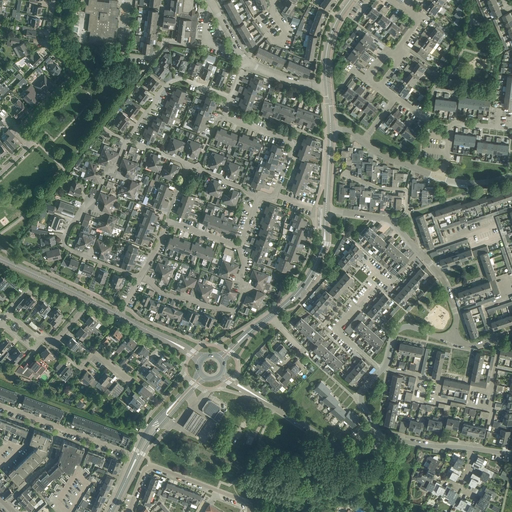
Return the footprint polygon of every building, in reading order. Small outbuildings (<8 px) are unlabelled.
[(87,31),(90,31),(89,41),(97,42),(97,40),(113,41),(114,41),(114,31),(115,31),(115,29),(117,29),(116,29),(118,19),(118,18),(115,18),(115,16),(118,16),(119,9),(119,8),(116,8),(117,1),(118,0),(114,0),(109,0),(109,2),(97,1),(96,0),(88,0),(88,4),(85,4),(85,5),(86,5),(85,12),(84,12),(90,13),(88,30),(87,30),(87,31)] [(164,14),(162,27),(174,29),(178,29),(177,37),(176,37),(175,37),(174,37),(174,38),(174,39),(175,39),(175,40),(188,41),(188,40),(190,41),(194,42),(197,16),(198,17),(199,12),(197,12),(199,0),(196,0),(170,0),(171,3),(170,9),(164,9),(164,14)] [(224,3),(226,9),(234,4),(231,0),(229,0),(228,1),(224,3)] [(285,0),(283,2),(292,8),(297,1),(296,1),(297,0),(286,0),(286,1),(285,0)] [(330,5),(324,0),(320,5),(327,10),(330,5)] [(375,0),(366,14),(371,17),(377,10),(374,8),(379,2),(376,0),(375,0)] [(428,0),(432,3),(430,5),(438,11),(442,6),(438,3),(439,2),(437,0),(435,3),(433,1),(434,0),(433,0),(428,0)] [(37,2),(30,1),(29,7),(33,8),(32,12),(41,14),(42,6),(36,5),(37,2)] [(265,1),(257,4),(259,10),(267,7),(265,1)] [(283,10),(281,13),(285,18),(287,15),(291,17),(296,11),(292,8),(283,2),(282,4),(283,5),(281,8),(283,10)] [(489,5),(492,11),(499,8),(497,2),(489,5)] [(438,11),(430,5),(428,7),(422,3),(420,6),(434,16),(438,11)] [(226,9),(229,14),(237,10),(234,4),(226,9)] [(371,17),(376,21),(379,17),(380,18),(382,16),(379,14),(380,12),(382,13),(386,7),(384,5),(379,11),(377,10),(371,17)] [(376,21),(381,25),(387,17),(384,15),(389,9),(386,7),(382,13),(380,12),(379,14),(382,16),(380,18),(379,17),(376,21)] [(499,8),(492,11),(495,17),(502,14),(499,8)] [(229,14),(232,19),(240,15),(237,10),(229,14)] [(318,10),(316,15),(323,18),(325,13),(318,10)] [(381,25),(386,29),(389,25),(390,26),(392,24),(389,22),(390,20),(392,21),(396,15),(394,13),(389,19),(387,17),(381,25)] [(502,16),(505,22),(511,18),(511,17),(510,13),(502,16)] [(30,24),(34,25),(39,26),(40,19),(34,18),(35,15),(27,14),(27,19),(31,20),(30,24)] [(240,15),(232,19),(235,24),(239,21),(242,20),(240,15)] [(316,15),(314,21),(321,23),(323,18),(316,15)] [(386,29),(391,33),(397,25),(394,23),(399,17),(396,15),(392,21),(390,20),(389,22),(392,24),(390,26),(389,25),(386,29)] [(314,21),(312,26),(319,29),(321,23),(314,21)] [(435,29),(433,31),(441,37),(445,32),(438,27),(440,25),(436,21),(434,24),(431,22),(429,24),(435,29)] [(237,27),(240,32),(247,28),(244,23),(237,27)] [(397,25),(391,33),(397,37),(401,32),(404,34),(409,27),(403,25),(401,24),(399,26),(397,25)] [(29,30),(30,27),(23,26),(23,30),(27,31),(26,36),(35,38),(36,31),(29,30)] [(319,29),(312,26),(310,32),(317,34),(319,29)] [(240,32),(242,37),(250,33),(247,28),(240,32)] [(425,29),(423,32),(429,36),(428,38),(430,39),(432,36),(434,38),(433,39),(437,42),(441,37),(433,31),(431,34),(425,29)] [(427,39),(425,41),(433,47),(437,42),(433,39),(434,38),(432,36),(430,39),(428,38),(429,36),(423,32),(421,34),(427,39)] [(72,37),(74,38),(74,42),(79,42),(80,36),(77,36),(77,34),(72,33),(72,37)] [(242,37),(245,42),(253,38),(250,33),(242,37)] [(366,33),(362,38),(366,41),(367,40),(369,41),(367,44),(369,46),(370,44),(376,49),(378,46),(372,42),(374,39),(366,33)] [(253,38),(245,42),(248,47),(256,43),(253,38)] [(362,38),(358,43),(366,49),(368,47),(374,51),(376,49),(370,44),(369,46),(367,44),(369,41),(367,40),(366,41),(362,38)] [(417,39),(415,42),(421,46),(423,45),(425,47),(422,49),(424,51),(425,49),(429,52),(433,47),(425,41),(423,44),(417,39)] [(16,46),(14,48),(19,57),(22,56),(25,54),(30,51),(29,51),(29,52),(26,46),(26,45),(25,42),(20,44),(16,46)] [(421,46),(415,42),(413,44),(420,49),(418,51),(425,57),(429,52),(425,49),(424,51),(422,49),(425,47),(423,45),(421,46)] [(358,43),(354,48),(358,51),(357,53),(359,54),(361,51),(363,53),(362,54),(368,59),(370,56),(364,52),(366,49),(358,43)] [(255,54),(260,57),(264,49),(259,47),(255,54)] [(354,48),(351,53),(358,59),(360,57),(366,61),(368,59),(362,54),(363,53),(361,51),(359,54),(357,53),(358,51),(354,48)] [(260,57),(266,59),(269,52),(264,49),(260,57)] [(266,59),(271,62),(274,54),(269,52),(266,59)] [(28,55),(25,56),(30,61),(28,63),(33,68),(35,66),(40,62),(43,58),(39,54),(38,56),(36,55),(35,56),(34,55),(32,53),(28,55)] [(155,71),(153,74),(159,78),(160,79),(161,77),(163,78),(169,70),(168,69),(168,68),(168,65),(167,65),(168,64),(167,63),(171,63),(170,54),(167,54),(166,53),(157,65),(160,67),(156,72),(155,71)] [(174,60),(173,62),(174,64),(175,64),(174,67),(182,70),(183,66),(186,67),(185,70),(188,61),(183,59),(184,56),(176,53),(178,54),(176,57),(175,57),(174,60)] [(351,53),(347,59),(349,60),(350,61),(361,69),(363,66),(357,62),(358,59),(351,53)] [(271,62),(276,64),(279,57),(274,54),(271,62)] [(417,64),(416,66),(423,72),(427,67),(413,56),(411,59),(417,64)] [(279,57),(276,64),(281,67),(285,59),(279,57)] [(286,68),(291,70),(294,62),(289,60),(286,68)] [(47,67),(50,67),(50,70),(54,75),(57,75),(58,72),(61,72),(61,69),(56,64),(54,66),(53,64),(53,61),(50,61),(47,64),(47,67)] [(188,72),(195,75),(197,69),(200,70),(203,63),(197,61),(196,64),(191,62),(188,72)] [(291,70),(296,72),(300,65),(294,62),(291,70)] [(15,63),(12,65),(18,71),(21,68),(15,63)] [(408,64),(406,67),(412,71),(411,73),(413,74),(415,71),(417,73),(416,74),(420,77),(423,72),(416,66),(414,69),(408,64)] [(201,77),(208,79),(210,73),(213,75),(216,66),(213,65),(211,70),(204,67),(201,77)] [(296,72),(302,75),(305,67),(300,65),(296,72)] [(305,67),(302,75),(307,77),(310,69),(305,67)] [(410,74),(408,76),(416,82),(420,77),(416,74),(417,73),(415,71),(413,74),(411,73),(412,71),(406,67),(404,69),(410,74)] [(218,74),(215,82),(221,85),(224,78),(226,80),(229,73),(226,71),(223,70),(221,75),(218,74)] [(159,78),(153,74),(152,73),(150,75),(153,78),(147,86),(153,91),(159,82),(157,81),(159,78)] [(400,74),(398,77),(404,81),(403,83),(405,84),(407,81),(409,83),(408,84),(412,87),(416,82),(408,76),(406,79),(400,74)] [(244,75),(243,78),(261,85),(261,86),(264,87),(265,84),(262,83),(264,79),(254,76),(253,79),(251,78),(252,77),(244,75)] [(34,85),(36,87),(41,92),(46,87),(47,89),(51,84),(44,76),(34,85)] [(402,84),(401,86),(408,92),(412,87),(408,84),(409,83),(407,81),(405,84),(403,83),(404,81),(398,77),(396,79),(402,84)] [(23,78),(17,84),(20,86),(24,82),(25,84),(27,82),(23,78)] [(243,78),(241,81),(249,84),(249,83),(251,83),(251,84),(250,86),(250,87),(257,89),(259,90),(261,86),(261,85),(243,78)] [(345,90),(342,94),(343,95),(347,97),(353,89),(350,88),(355,82),(352,80),(345,90)] [(1,84),(0,85),(0,93),(2,92),(4,94),(9,89),(5,85),(4,87),(1,84)] [(408,92),(401,86),(399,89),(393,84),(391,87),(405,97),(408,92)] [(29,101),(32,104),(37,98),(33,93),(36,90),(30,85),(25,91),(27,93),(23,97),(28,102),(29,101)] [(240,85),(239,88),(255,95),(255,96),(258,97),(259,94),(256,93),(257,89),(250,87),(250,86),(248,86),(247,89),(245,88),(245,87),(240,85)] [(347,97),(352,101),(355,97),(356,98),(358,96),(355,94),(356,92),(358,93),(362,87),(360,85),(355,91),(353,89),(347,97)] [(146,93),(148,91),(143,87),(141,90),(142,91),(136,99),(142,104),(146,99),(147,99),(149,96),(146,93)] [(352,101),(357,105),(363,97),(360,95),(365,89),(362,87),(358,93),(356,92),(355,94),(358,96),(356,98),(355,97),(352,101)] [(173,91),(172,93),(184,97),(183,99),(186,100),(187,97),(184,96),(186,92),(177,88),(175,92),(173,91)] [(245,93),(244,96),(253,100),(255,96),(255,95),(239,88),(238,92),(243,93),(243,94),(243,93),(245,93)] [(184,97),(172,93),(172,95),(174,96),(173,99),(180,102),(179,102),(182,103),(183,99),(184,97)] [(357,105),(362,109),(365,105),(366,106),(368,104),(365,102),(367,100),(368,101),(372,95),(370,93),(365,99),(363,97),(357,105)] [(362,109),(367,112),(373,104),(371,103),(375,97),(372,95),(368,101),(367,100),(365,102),(368,104),(366,106),(365,105),(362,109)] [(235,99),(240,101),(251,105),(251,107),(254,108),(255,105),(252,104),(253,100),(244,96),(243,99),(236,96),(235,99)] [(216,100),(206,97),(205,101),(204,102),(216,107),(217,104),(214,103),(216,100)] [(167,101),(166,103),(178,107),(177,108),(180,110),(181,107),(178,106),(179,102),(180,102),(170,98),(169,101),(167,101)] [(13,114),(17,118),(24,111),(23,110),(26,107),(22,102),(22,103),(18,99),(14,104),(17,107),(14,110),(16,112),(13,114)] [(127,113),(133,117),(139,109),(135,106),(137,104),(132,99),(128,104),(132,106),(127,113)] [(205,101),(202,100),(201,102),(204,104),(202,107),(209,110),(211,111),(213,108),(215,109),(216,107),(204,102),(205,101)] [(261,115),(264,116),(270,102),(264,100),(261,110),(264,111),(263,113),(262,112),(261,115)] [(251,105),(240,101),(239,103),(241,104),(240,108),(249,111),(251,105)] [(272,114),(273,111),(272,111),(275,104),(270,102),(264,116),(268,118),(269,115),(268,114),(268,112),(272,114)] [(273,117),(276,118),(281,104),(276,102),(275,104),(272,111),(273,111),(276,112),(275,114),(274,114),(273,117)] [(168,106),(166,109),(175,112),(177,108),(178,107),(166,103),(165,105),(168,106)] [(280,114),(283,115),(286,106),(281,104),(276,118),(279,119),(280,116),(279,116),(280,114)] [(373,104),(367,112),(374,117),(382,107),(378,104),(375,106),(373,104)] [(202,107),(200,106),(198,112),(210,116),(210,114),(208,113),(209,110),(202,107)] [(284,121),(287,122),(292,108),(286,106),(283,115),(286,116),(286,118),(285,118),(284,121)] [(295,122),(298,124),(303,109),(298,107),(297,110),(295,117),(298,118),(297,120),(296,119),(295,122)] [(294,119),(295,117),(297,110),(292,108),(287,122),(290,123),(291,120),(290,120),(291,118),(294,119)] [(163,111),(162,113),(173,118),(173,119),(176,120),(177,117),(174,116),(175,112),(166,109),(165,112),(163,111)] [(197,113),(196,117),(205,121),(207,118),(209,118),(210,116),(198,112),(198,111),(196,109),(194,112),(197,113)] [(302,119),(305,120),(309,111),(303,109),(298,124),(301,125),(302,122),(301,121),(302,119)] [(391,113),(385,121),(383,124),(388,127),(390,125),(393,121),(392,120),(393,118),(396,120),(398,118),(396,117),(401,111),(398,109),(393,115),(391,113)] [(306,126),(309,127),(314,113),(309,111),(305,120),(309,122),(308,124),(307,123),(306,126)] [(390,125),(395,129),(401,121),(399,119),(403,113),(401,111),(396,117),(398,118),(396,120),(393,118),(392,120),(393,121),(390,125)] [(116,125),(120,128),(123,130),(129,122),(127,121),(129,118),(123,113),(119,118),(121,119),(116,125)] [(173,118),(162,113),(161,116),(164,116),(162,119),(162,120),(166,121),(171,123),(173,118)] [(314,113),(309,127),(312,129),(313,126),(312,125),(313,123),(316,124),(320,115),(314,113)] [(153,120),(152,122),(164,126),(163,128),(166,129),(167,126),(164,125),(166,121),(162,120),(162,119),(157,117),(156,121),(153,120)] [(205,121),(196,117),(194,121),(194,123),(206,127),(206,125),(204,124),(205,121)] [(395,129),(400,133),(403,129),(404,130),(406,128),(403,126),(405,124),(406,125),(411,119),(408,117),(404,123),(401,121),(395,129)] [(400,133),(405,136),(411,128),(409,127),(413,121),(411,119),(406,125),(405,124),(403,126),(406,128),(404,130),(403,129),(400,133)] [(194,123),(194,121),(191,120),(190,123),(193,124),(192,128),(201,132),(203,128),(205,129),(206,127),(194,123)] [(154,125),(153,128),(157,130),(162,132),(163,128),(164,126),(152,122),(152,124),(154,125)] [(411,128),(405,136),(412,141),(422,127),(418,124),(414,130),(411,128)] [(145,129),(144,131),(156,135),(155,137),(158,138),(159,135),(156,134),(157,130),(153,128),(148,126),(147,130),(145,129)] [(217,129),(214,139),(218,140),(219,141),(224,129),(222,128),(221,131),(217,129)] [(4,140),(12,148),(17,143),(12,138),(15,136),(9,129),(4,133),(8,137),(4,140)] [(226,130),(224,129),(219,141),(218,140),(216,145),(219,146),(221,141),(224,142),(228,133),(225,132),(226,130)] [(153,141),(156,135),(144,131),(143,133),(146,134),(144,137),(148,139),(149,139),(151,140),(153,141)] [(228,133),(224,142),(229,144),(230,145),(234,133),(232,132),(231,134),(228,133)] [(230,145),(229,144),(227,149),(229,150),(231,145),(236,147),(237,144),(236,144),(239,137),(236,136),(236,134),(234,133),(230,145)] [(241,146),(246,135),(244,134),(243,136),(239,135),(239,137),(236,144),(237,144),(240,146),(241,146)] [(241,146),(240,146),(239,148),(242,149),(243,147),(247,148),(250,139),(247,138),(248,135),(246,135),(241,146)] [(304,138),(302,141),(319,147),(320,146),(314,144),(316,140),(307,136),(306,140),(303,139),(304,138)] [(172,155),(175,156),(176,153),(178,148),(182,149),(185,142),(171,137),(167,146),(165,151),(173,154),(172,155)] [(254,140),(250,139),(247,148),(251,150),(252,150),(256,139),(254,138),(254,140)] [(188,153),(187,156),(189,157),(190,156),(197,158),(202,144),(188,139),(185,146),(190,148),(188,153)] [(259,139),(256,139),(252,150),(251,150),(250,152),(253,153),(254,151),(258,152),(261,143),(258,142),(259,139)] [(304,144),(303,147),(312,150),(313,146),(319,148),(319,147),(302,141),(302,143),(304,144)] [(101,154),(100,155),(107,158),(108,159),(108,158),(109,158),(109,157),(111,150),(110,150),(111,147),(105,144),(103,147),(101,154)] [(281,147),(272,144),(271,148),(270,150),(282,154),(282,152),(280,151),(281,147)] [(269,151),(268,155),(277,158),(279,155),(281,156),(282,154),(270,150),(271,148),(267,147),(266,150),(269,151)] [(299,149),(298,152),(315,158),(316,156),(311,154),(312,150),(303,147),(302,150),(299,149)] [(352,165),(352,162),(353,153),(353,147),(349,147),(348,151),(342,150),(342,157),(347,157),(346,165),(352,165)] [(119,153),(111,150),(109,157),(109,158),(116,161),(119,153)] [(356,167),(362,168),(362,161),(363,150),(359,150),(359,153),(353,153),(352,162),(357,163),(356,167)] [(213,172),(215,173),(217,168),(219,163),(224,164),(226,157),(212,151),(207,166),(214,168),(213,172)] [(145,167),(160,172),(162,165),(156,163),(158,157),(160,158),(161,155),(158,154),(158,155),(151,152),(149,157),(145,167)] [(300,154),(299,158),(304,160),(308,161),(310,157),(315,159),(315,158),(298,152),(298,154),(300,154)] [(98,156),(100,156),(98,163),(106,166),(108,159),(107,158),(100,155),(101,154),(99,153),(98,156)] [(277,158),(268,155),(266,159),(266,160),(278,165),(279,162),(276,161),(277,158)] [(120,166),(127,168),(128,168),(130,161),(123,158),(120,166)] [(265,162),(264,165),(268,167),(273,169),(275,166),(277,167),(278,165),(266,160),(266,159),(263,158),(262,160),(265,162)] [(366,175),(372,176),(373,162),(373,158),(369,158),(369,161),(362,161),(362,168),(367,168),(366,175)] [(226,174),(226,175),(225,178),(229,179),(229,177),(236,180),(237,175),(241,165),(227,160),(224,167),(228,169),(226,174)] [(301,162),(300,165),(317,171),(317,169),(312,167),(314,163),(308,161),(304,160),(303,163),(301,162)] [(127,169),(128,169),(135,172),(136,171),(138,171),(140,167),(137,166),(138,164),(130,161),(128,168),(127,168),(127,169)] [(172,164),(173,162),(170,161),(169,164),(167,170),(163,168),(160,175),(174,181),(180,166),(172,164)] [(83,165),(82,168),(94,172),(95,171),(97,164),(90,162),(88,166),(83,165)] [(372,179),(371,182),(376,184),(376,182),(373,179),(377,180),(378,175),(382,175),(383,166),(377,165),(377,162),(373,162),(372,176),(372,179)] [(259,163),(257,167),(256,169),(268,173),(274,175),(275,172),(269,170),(269,171),(267,170),(268,167),(264,165),(259,163)] [(302,167),(300,171),(310,174),(311,170),(317,172),(317,171),(300,165),(299,166),(302,167)] [(388,175),(393,175),(393,169),(387,169),(387,165),(383,165),(383,166),(382,175),(382,182),(388,183),(388,175)] [(79,166),(78,169),(86,172),(84,177),(82,176),(81,179),(88,181),(89,179),(92,180),(94,173),(95,172),(95,171),(94,172),(82,168),(79,166)] [(254,166),(253,169),(256,170),(254,174),(264,178),(265,175),(265,174),(267,175),(267,176),(273,178),(274,175),(268,173),(256,169),(257,167),(254,166)] [(127,169),(125,176),(129,178),(132,179),(134,174),(137,175),(137,173),(138,171),(136,171),(135,172),(128,169),(127,169)] [(393,169),(393,175),(392,186),(398,187),(398,179),(403,180),(403,181),(406,181),(408,173),(397,173),(398,169),(393,169)] [(297,173),(296,175),(313,181),(314,180),(308,178),(310,174),(300,171),(299,174),(297,173)] [(94,173),(92,180),(99,183),(102,175),(95,172),(94,173)] [(264,178),(254,174),(253,180),(264,184),(265,182),(263,181),(264,178)] [(298,178),(296,181),(306,185),(307,181),(313,182),(313,181),(296,175),(295,177),(298,178)] [(249,180),(252,181),(251,185),(260,188),(261,185),(263,186),(263,187),(269,189),(270,186),(264,184),(253,180),(253,178),(250,177),(249,180)] [(219,189),(221,183),(220,183),(221,180),(219,179),(218,181),(211,178),(206,192),(220,198),(223,190),(219,189)] [(417,192),(422,192),(423,183),(417,183),(417,179),(413,179),(412,182),(412,185),(411,196),(417,197),(417,192)] [(68,192),(79,196),(81,189),(78,188),(80,182),(74,180),(72,185),(71,185),(68,192)] [(132,180),(129,187),(130,189),(137,191),(136,192),(138,193),(140,191),(137,190),(140,183),(136,182),(132,180)] [(292,186),(309,192),(310,191),(304,189),(306,185),(296,181),(295,184),(293,184),(292,186)] [(356,192),(360,192),(361,186),(355,186),(355,182),(350,182),(350,188),(350,194),(349,199),(351,199),(350,203),(354,204),(354,200),(355,200),(356,192)] [(159,183),(157,188),(171,193),(173,190),(170,189),(169,190),(167,189),(169,186),(159,183)] [(423,183),(422,192),(422,201),(427,201),(428,193),(433,194),(433,187),(427,187),(427,183),(423,183)] [(126,199),(127,196),(126,196),(129,189),(128,188),(118,184),(117,187),(120,189),(118,193),(125,195),(124,198),(126,199)] [(345,194),(350,194),(350,188),(344,187),(344,184),(340,184),(339,201),(344,202),(345,194)] [(309,193),(309,192),(292,186),(292,188),(294,189),(293,192),(302,196),(303,191),(309,193)] [(366,201),(370,202),(371,190),(365,190),(365,186),(361,186),(360,192),(359,208),(361,208),(361,204),(365,204),(366,201)] [(126,196),(127,196),(131,198),(131,199),(133,200),(133,199),(134,199),(136,192),(137,191),(130,189),(129,187),(129,188),(128,188),(129,189),(126,196)] [(230,205),(235,206),(240,192),(233,189),(234,188),(231,187),(230,190),(228,195),(223,194),(221,198),(220,201),(230,205)] [(157,188),(155,194),(165,197),(166,194),(168,194),(168,195),(170,197),(171,193),(157,188)] [(376,202),(381,202),(381,199),(381,193),(375,192),(375,189),(371,189),(371,190),(370,202),(370,206),(376,207),(376,202)] [(387,201),(391,201),(392,195),(386,194),(386,191),(381,191),(381,193),(381,199),(381,202),(381,208),(386,208),(387,201)] [(97,200),(104,203),(105,202),(108,195),(100,192),(97,200)] [(392,195),(391,201),(396,202),(396,209),(402,209),(402,198),(405,199),(406,193),(403,192),(398,192),(398,195),(392,195)] [(505,192),(499,194),(502,202),(508,200),(505,192)] [(183,196),(182,198),(199,204),(199,203),(194,201),(195,197),(186,193),(185,197),(183,196)] [(155,194),(153,199),(168,204),(169,201),(166,200),(165,201),(163,200),(165,197),(155,194)] [(499,194),(493,196),(495,204),(502,202),(499,194)] [(105,203),(105,204),(106,203),(113,206),(113,204),(115,205),(118,199),(115,198),(115,196),(111,195),(111,196),(108,195),(105,202),(104,203),(105,203)] [(486,196),(480,198),(482,205),(488,204),(488,203),(487,198),(486,196)] [(493,196),(487,198),(488,203),(488,204),(489,206),(495,204),(493,196)] [(183,201),(182,204),(191,208),(193,204),(198,205),(199,204),(182,198),(181,200),(183,201)] [(480,198),(474,200),(476,208),(482,205),(480,198)] [(168,204),(153,199),(151,204),(161,208),(162,204),(164,205),(164,206),(166,207),(168,204)] [(474,200),(467,202),(470,210),(476,208),(474,200)] [(76,206),(60,201),(58,207),(54,206),(53,211),(54,211),(60,213),(61,211),(73,215),(76,206)] [(461,202),(454,204),(457,212),(463,210),(461,204),(461,202)] [(467,202),(461,204),(463,210),(464,212),(470,210),(467,202)] [(106,203),(105,204),(102,211),(110,213),(112,207),(115,208),(115,205),(113,204),(113,206),(106,203)] [(189,213),(189,214),(192,215),(193,213),(190,212),(191,208),(182,204),(181,207),(179,207),(178,209),(189,213)] [(266,207),(265,209),(277,213),(276,215),(279,216),(280,213),(277,212),(279,208),(269,204),(268,208),(266,207)] [(454,204),(448,206),(451,214),(457,212),(454,204)] [(145,208),(143,213),(157,218),(159,215),(156,214),(155,215),(153,214),(154,214),(155,211),(154,211),(154,209),(150,208),(150,207),(149,209),(148,209),(149,207),(146,206),(145,208)] [(448,206),(442,208),(444,216),(451,214),(448,206)] [(444,216),(442,208),(436,210),(438,218),(444,216)] [(189,213),(178,209),(177,211),(179,212),(178,215),(187,219),(189,214),(189,213)] [(277,213),(265,209),(264,211),(267,212),(265,215),(275,218),(276,215),(277,213)] [(205,226),(207,226),(211,215),(212,215),(213,213),(211,212),(210,214),(206,213),(202,222),(206,223),(205,226)] [(143,213),(141,219),(151,222),(152,219),(154,220),(153,221),(156,222),(157,218),(143,213)] [(294,213),(292,219),(306,224),(307,221),(304,220),(304,221),(302,220),(303,217),(294,213)] [(416,217),(419,223),(426,221),(424,214),(416,217)] [(52,222),(50,226),(60,230),(62,225),(61,225),(63,218),(55,215),(53,222),(52,222)] [(109,215),(107,222),(107,223),(114,225),(114,227),(116,227),(117,225),(114,224),(117,218),(114,216),(109,215)] [(213,226),(216,217),(212,215),(211,215),(207,226),(209,227),(210,225),(213,226)] [(215,229),(218,230),(222,219),(223,219),(224,216),(221,215),(221,218),(216,217),(213,226),(216,227),(215,229)] [(275,218),(265,215),(264,218),(262,217),(261,219),(273,224),(272,225),(275,226),(276,224),(273,222),(275,218)] [(141,219),(139,224),(154,229),(155,226),(152,225),(151,226),(149,225),(151,222),(141,219)] [(224,230),(227,220),(223,219),(222,219),(218,230),(220,231),(221,229),(224,230)] [(225,233),(228,234),(233,222),(234,223),(235,220),(232,219),(231,222),(227,220),(224,230),(227,231),(226,233),(225,233)] [(273,224),(261,219),(260,222),(263,222),(261,226),(264,227),(271,229),(272,225),(273,224)] [(290,224),(294,226),(299,228),(299,227),(300,224),(302,225),(302,226),(305,227),(306,224),(292,219),(290,224)] [(101,232),(104,233),(105,231),(104,230),(106,223),(106,222),(99,220),(96,228),(102,230),(101,232)] [(421,229),(428,227),(426,221),(419,223),(421,229)] [(105,231),(104,233),(110,235),(114,227),(114,225),(107,223),(107,222),(106,222),(106,223),(104,230),(105,231)] [(233,222),(228,234),(231,235),(232,235),(231,235),(231,233),(232,233),(235,234),(238,225),(234,223),(233,222)] [(139,224),(137,229),(147,233),(148,229),(150,230),(150,231),(152,232),(154,229),(139,224)] [(78,238),(78,239),(85,241),(85,242),(86,242),(86,241),(88,234),(87,233),(89,228),(84,226),(82,231),(81,231),(78,238)] [(294,226),(293,231),(307,236),(308,233),(305,232),(305,233),(303,232),(304,229),(299,227),(299,228),(294,226)] [(365,228),(358,236),(361,239),(364,236),(366,238),(376,227),(374,226),(371,228),(369,227),(367,229),(365,228)] [(264,227),(263,230),(260,229),(260,231),(271,235),(270,237),(274,238),(275,235),(272,234),(273,230),(271,229),(264,227)] [(366,238),(370,241),(377,234),(375,232),(378,229),(376,227),(366,238)] [(421,229),(423,236),(430,233),(428,227),(421,229)] [(31,228),(29,231),(43,233),(44,241),(41,241),(41,242),(41,245),(42,245),(45,245),(56,243),(54,235),(46,237),(46,234),(47,234),(47,231),(44,230),(34,229),(31,228)] [(89,228),(87,233),(88,234),(86,241),(86,242),(93,245),(96,237),(90,234),(92,229),(89,228)] [(137,229),(135,235),(150,240),(151,237),(148,236),(148,237),(146,236),(147,233),(137,229)] [(271,235),(260,231),(259,233),(261,234),(260,237),(269,240),(270,237),(271,235)] [(293,231),(290,236),(300,240),(301,237),(303,237),(303,238),(305,239),(307,236),(293,231)] [(370,241),(374,245),(383,234),(382,232),(378,235),(377,234),(370,241)] [(423,236),(425,242),(432,239),(430,233),(423,236)] [(507,234),(502,235),(504,242),(508,240),(510,239),(508,233),(507,234)] [(374,245),(378,248),(384,240),(383,239),(385,235),(383,234),(374,245)] [(150,240),(135,235),(133,240),(134,240),(133,242),(142,245),(144,240),(146,241),(146,242),(148,243),(150,240)] [(170,237),(167,246),(171,248),(172,248),(177,237),(174,236),(174,238),(170,237)] [(290,236),(289,242),(303,247),(304,244),(301,243),(301,244),(299,243),(300,240),(290,236)] [(78,239),(78,238),(76,237),(75,239),(77,240),(74,248),(82,251),(85,242),(85,241),(78,239)] [(179,238),(177,237),(172,248),(171,248),(170,251),(172,252),(174,249),(177,250),(181,241),(178,240),(179,238)] [(269,240),(260,237),(259,240),(256,240),(256,242),(267,246),(266,247),(269,249),(271,246),(268,245),(269,240)] [(381,251),(383,249),(393,238),(391,237),(386,242),(384,240),(378,248),(381,251)] [(383,249),(387,253),(394,245),(392,244),(395,240),(393,238),(383,249)] [(94,247),(101,250),(102,249),(105,242),(104,242),(97,239),(94,247)] [(102,250),(101,251),(102,250),(109,253),(112,245),(106,243),(107,240),(104,239),(104,242),(105,242),(102,249),(101,250),(102,250)] [(432,239),(425,242),(427,248),(434,245),(432,239)] [(183,252),(187,241),(185,240),(184,242),(181,241),(177,250),(181,252),(183,252)] [(189,242),(187,241),(183,252),(181,252),(180,255),(183,256),(184,253),(189,254),(189,252),(192,245),(189,244),(189,242)] [(189,252),(193,254),(194,254),(199,242),(197,242),(196,244),(192,243),(191,245),(192,245),(189,252)] [(201,243),(199,242),(194,254),(193,254),(192,257),(195,258),(196,255),(200,256),(203,247),(200,245),(201,243)] [(267,246),(256,242),(255,244),(257,245),(256,248),(265,251),(266,247),(267,246)] [(289,242),(286,247),(296,251),(297,247),(299,248),(299,249),(302,250),(303,247),(289,242)] [(351,247),(362,257),(364,258),(365,257),(364,255),(361,252),(362,250),(355,243),(351,247)] [(387,253),(391,256),(400,245),(399,243),(395,246),(394,245),(387,253)] [(129,244),(127,248),(127,249),(139,254),(139,252),(137,251),(138,247),(129,244)] [(391,256),(394,259),(401,252),(400,250),(402,246),(400,245),(391,256)] [(203,247),(200,256),(204,257),(205,258),(209,246),(207,246),(206,248),(203,247)] [(205,258),(204,257),(202,261),(205,262),(206,259),(211,260),(214,251),(211,249),(212,247),(209,246),(205,258)] [(42,249),(43,252),(46,251),(49,261),(61,258),(59,248),(50,251),(49,247),(42,249)] [(126,251),(125,255),(134,258),(135,255),(138,256),(139,254),(127,249),(127,248),(124,247),(123,250),(126,251)] [(285,252),(284,253),(299,258),(300,255),(297,253),(297,255),(295,254),(296,251),(286,247),(285,251),(283,250),(283,252),(285,252)] [(351,247),(348,251),(356,257),(357,256),(361,259),(362,257),(351,247)] [(223,259),(220,266),(220,267),(227,270),(228,271),(228,270),(229,270),(228,269),(231,262),(230,262),(232,256),(229,255),(231,249),(228,248),(226,254),(227,254),(225,260),(223,259)] [(265,251),(256,248),(255,251),(252,250),(252,252),(263,257),(263,258),(266,259),(267,256),(264,255),(265,251)] [(474,257),(472,251),(471,249),(465,251),(468,259),(474,257)] [(102,250),(101,251),(99,257),(107,260),(108,256),(109,253),(102,250)] [(394,259),(398,262),(408,251),(406,250),(403,253),(401,252),(394,259)] [(348,251),(345,255),(356,264),(357,263),(354,259),(356,257),(348,251)] [(408,251),(398,262),(402,266),(409,258),(407,257),(410,253),(408,251)] [(456,254),(453,255),(455,263),(461,261),(459,253),(458,251),(456,252),(456,254)] [(461,261),(468,259),(465,251),(459,253),(461,261)] [(263,257),(252,252),(251,255),(253,255),(252,259),(261,262),(263,257)] [(480,254),(483,261),(490,258),(488,252),(486,252),(483,253),(480,254)] [(284,253),(283,258),(290,260),(289,261),(292,261),(293,258),(295,259),(295,260),(298,261),(299,258),(284,253)] [(123,259),(123,260),(135,264),(135,262),(133,261),(134,258),(125,255),(123,259)] [(345,255),(341,258),(349,265),(350,264),(354,266),(356,267),(357,266),(356,264),(345,255)] [(449,265),(455,263),(453,255),(447,258),(449,265)] [(155,270),(162,273),(163,272),(165,265),(167,265),(169,258),(164,256),(163,259),(166,260),(164,265),(158,262),(155,270)] [(280,257),(278,263),(293,268),(294,264),(291,263),(290,264),(288,264),(289,261),(290,260),(283,258),(280,257)] [(69,266),(76,268),(78,261),(71,258),(70,261),(64,259),(61,264),(68,267),(69,266)] [(123,262),(121,266),(130,269),(132,266),(134,267),(135,264),(123,260),(123,259),(121,258),(119,260),(123,262)] [(349,265),(341,258),(338,262),(349,272),(350,270),(348,267),(349,265)] [(443,267),(449,265),(447,258),(440,260),(443,267)] [(483,261),(485,267),(492,264),(490,258),(483,261)] [(228,269),(229,270),(236,273),(239,265),(231,262),(228,269)] [(80,266),(77,273),(81,274),(81,273),(90,276),(91,274),(94,267),(85,263),(83,267),(80,266)] [(293,268),(278,263),(276,268),(286,271),(287,268),(289,269),(288,270),(291,271),(293,268)] [(485,267),(487,273),(494,270),(492,264),(485,267)] [(163,273),(162,273),(164,273),(171,276),(170,277),(172,278),(173,275),(171,274),(173,268),(167,265),(165,265),(163,272),(162,273),(163,273)] [(220,267),(220,266),(218,265),(217,267),(220,268),(217,275),(225,278),(228,271),(227,270),(220,267)] [(417,272),(425,278),(428,275),(428,274),(430,276),(432,274),(426,267),(423,270),(417,265),(416,267),(419,270),(417,272)] [(96,278),(93,277),(90,284),(94,285),(96,280),(104,283),(108,272),(100,269),(98,276),(97,275),(96,278)] [(250,277),(257,279),(258,279),(261,272),(253,269),(250,277)] [(487,273),(489,279),(495,277),(496,277),(494,270),(487,273)] [(412,271),(411,272),(421,282),(425,278),(417,272),(416,273),(412,271)] [(174,276),(173,278),(174,278),(179,280),(178,281),(185,284),(186,285),(186,284),(187,284),(186,283),(189,276),(190,277),(191,274),(190,274),(189,274),(188,276),(181,274),(177,272),(175,276),(174,276)] [(258,280),(259,280),(266,283),(265,284),(267,284),(268,282),(269,282),(272,276),(261,272),(258,279),(257,279),(258,280)] [(346,272),(342,276),(353,286),(355,284),(352,280),(353,279),(346,272)] [(412,277),(411,279),(418,286),(421,282),(411,272),(409,274),(412,277)] [(164,273),(162,273),(160,280),(168,283),(170,277),(171,276),(164,273)] [(115,289),(120,291),(124,284),(121,282),(122,277),(114,274),(112,280),(113,280),(112,284),(117,286),(115,289)] [(2,276),(0,278),(0,286),(2,288),(6,283),(8,285),(10,284),(14,287),(17,284),(9,278),(7,276),(4,279),(2,276)] [(186,283),(187,284),(194,287),(196,282),(197,279),(190,277),(189,276),(186,283)] [(342,276),(339,280),(347,286),(348,285),(352,287),(353,286),(342,276)] [(405,278),(404,280),(415,289),(418,286),(411,279),(409,280),(405,278)] [(195,289),(202,292),(203,291),(205,284),(206,285),(207,283),(205,282),(206,279),(204,279),(202,283),(197,282),(195,289)] [(219,287),(221,288),(222,287),(229,289),(230,289),(232,282),(225,279),(222,285),(220,285),(219,287)] [(259,280),(258,280),(255,287),(263,290),(264,288),(268,290),(271,283),(269,282),(268,282),(267,284),(265,284),(266,283),(259,280)] [(339,280),(336,283),(347,293),(348,291),(345,288),(347,286),(339,280)] [(405,285),(404,286),(411,293),(415,289),(404,280),(402,281),(405,285)] [(185,284),(178,281),(177,284),(176,289),(183,292),(186,285),(185,284)] [(490,281),(483,283),(486,291),(492,289),(492,288),(491,285),(490,282),(490,281)] [(336,283),(332,287),(340,294),(341,292),(345,295),(347,293),(336,283)] [(483,283),(477,286),(480,293),(486,291),(483,283)] [(202,292),(202,293),(203,292),(210,295),(211,294),(213,295),(216,296),(217,293),(211,292),(213,287),(206,285),(205,284),(203,291),(202,292)] [(399,285),(397,287),(408,297),(411,293),(404,286),(403,288),(399,285)] [(477,286),(471,288),(474,295),(480,293),(477,286)] [(223,296),(226,297),(227,297),(229,290),(230,290),(230,289),(229,289),(222,287),(221,288),(221,290),(219,294),(223,296)] [(340,294),(332,287),(329,291),(340,301),(342,299),(339,295),(340,294)] [(399,292),(397,294),(405,301),(408,297),(397,287),(396,289),(399,292)] [(471,288),(465,290),(467,297),(471,296),(471,298),(474,297),(473,295),(474,295),(471,288)] [(225,299),(223,304),(227,306),(230,298),(234,300),(237,292),(230,290),(229,290),(227,297),(226,297),(225,299)] [(325,290),(322,294),(333,304),(334,302),(332,299),(333,297),(325,290)] [(382,296),(381,297),(388,304),(392,300),(381,290),(379,292),(382,296)] [(467,297),(465,290),(462,291),(462,290),(459,291),(459,292),(461,299),(464,298),(465,301),(468,299),(467,297)] [(257,291),(254,298),(255,299),(262,301),(261,302),(264,303),(265,301),(262,300),(265,294),(257,291)] [(203,292),(202,293),(199,300),(207,303),(210,296),(212,297),(213,295),(211,294),(210,295),(203,292)] [(405,301),(397,294),(396,295),(392,293),(390,295),(401,304),(405,301)] [(141,302),(146,304),(149,298),(150,296),(144,294),(141,302)] [(322,294),(319,298),(326,305),(328,303),(331,306),(333,304),(322,294)] [(243,303),(251,306),(254,299),(253,298),(246,295),(243,303)] [(25,306),(27,308),(29,305),(31,307),(37,301),(31,296),(28,299),(26,297),(24,300),(23,299),(17,306),(19,308),(21,308),(23,306),(24,307),(25,306)] [(376,296),(374,298),(385,308),(388,304),(381,297),(379,299),(376,296)] [(146,306),(151,308),(154,300),(149,298),(146,304),(146,306)] [(254,299),(251,306),(259,309),(261,302),(262,301),(255,299),(254,298),(253,298),(254,299)] [(319,298),(315,302),(326,311),(328,310),(325,306),(326,305),(319,298)] [(375,303),(374,305),(382,312),(385,308),(374,298),(373,300),(375,303)] [(154,300),(151,308),(156,311),(158,307),(160,302),(154,300)] [(40,311),(41,312),(45,315),(50,308),(44,302),(41,306),(39,304),(31,312),(34,314),(38,309),(40,311)] [(315,302),(312,305),(320,312),(321,311),(325,313),(327,314),(328,313),(326,311),(315,302)] [(310,303),(306,307),(309,309),(319,319),(321,317),(318,314),(320,312),(312,305),(310,303)] [(157,312),(163,314),(166,306),(161,304),(159,308),(157,312)] [(369,304),(367,306),(378,315),(382,312),(374,305),(373,306),(369,304)] [(168,316),(169,316),(171,308),(166,306),(163,314),(168,316)] [(367,306),(366,307),(369,311),(367,312),(375,319),(377,321),(380,317),(378,315),(367,306)] [(169,316),(174,318),(177,309),(172,307),(171,308),(169,316)] [(51,316),(52,317),(52,316),(54,318),(51,322),(56,326),(61,320),(59,319),(63,314),(57,309),(55,311),(53,310),(49,314),(51,316)] [(177,309),(174,318),(179,320),(181,316),(183,312),(177,309)] [(181,319),(189,322),(193,311),(188,309),(188,310),(185,309),(183,315),(181,319)] [(463,312),(465,318),(473,316),(471,310),(463,312)] [(194,324),(197,325),(201,315),(193,311),(189,322),(190,320),(195,322),(194,324)] [(201,315),(197,325),(197,326),(198,323),(201,324),(205,326),(206,324),(210,316),(205,314),(204,316),(201,315)] [(89,328),(93,332),(97,328),(95,326),(99,322),(91,316),(86,321),(91,325),(89,328)] [(215,318),(210,316),(206,324),(211,326),(212,325),(215,326),(217,319),(215,318)] [(231,319),(232,319),(224,316),(220,324),(228,327),(229,324),(233,326),(235,321),(231,319)] [(294,325),(298,329),(308,318),(306,316),(303,319),(301,318),(300,319),(297,322),(294,325)] [(465,318),(467,325),(475,322),(473,316),(465,318)] [(354,328),(358,332),(365,324),(363,323),(366,319),(364,317),(363,318),(361,320),(361,321),(359,323),(357,325),(355,327),(354,328)] [(298,329),(302,332),(309,324),(307,323),(310,319),(308,318),(298,329)] [(504,318),(498,320),(500,327),(506,325),(504,318)] [(500,327),(498,320),(492,322),(494,329),(500,327)] [(467,325),(470,331),(477,328),(475,322),(467,325)] [(302,332),(306,335),(316,324),(314,323),(310,326),(309,324),(302,332)] [(358,332),(362,335),(371,324),(370,323),(366,325),(365,324),(358,332)] [(306,335),(310,338),(316,331),(315,330),(317,326),(316,324),(306,335)] [(362,335),(365,338),(372,331),(371,330),(373,326),(371,324),(362,335)] [(80,336),(82,339),(86,334),(89,336),(92,332),(86,326),(83,329),(81,327),(76,333),(80,336)] [(113,328),(110,332),(109,333),(117,339),(118,341),(123,335),(121,334),(123,332),(120,330),(119,331),(117,329),(115,330),(113,329),(113,328)] [(379,331),(369,342),(373,345),(380,338),(378,336),(381,332),(383,330),(381,328),(379,331)] [(477,328),(470,331),(472,337),(479,335),(477,328)] [(310,338),(313,342),(323,331),(321,329),(318,332),(316,331),(310,338)] [(365,338),(369,342),(379,331),(377,329),(374,332),(372,331),(365,338)] [(313,342),(317,345),(320,342),(324,338),(322,336),(325,332),(323,331),(313,342)] [(380,338),(373,345),(377,348),(374,351),(376,353),(381,349),(378,347),(386,338),(385,336),(381,339),(380,338)] [(0,343),(0,350),(3,353),(3,354),(0,357),(0,360),(1,361),(6,356),(9,353),(5,350),(11,343),(5,338),(0,343)] [(67,343),(76,351),(78,349),(81,349),(82,347),(85,349),(87,346),(79,340),(77,342),(72,338),(70,340),(69,341),(67,343)] [(129,340),(128,340),(126,339),(116,350),(119,353),(125,345),(131,349),(137,342),(131,338),(129,340)] [(313,350),(317,353),(326,342),(325,341),(321,343),(320,342),(317,345),(313,350)] [(318,359),(321,356),(327,349),(326,348),(328,344),(326,342),(317,353),(315,355),(318,359)] [(274,352),(279,357),(281,359),(284,356),(283,355),(288,350),(283,345),(283,346),(281,344),(278,347),(277,347),(273,352),(274,352)] [(417,346),(416,355),(420,356),(421,357),(422,355),(423,355),(425,348),(423,348),(423,347),(422,347),(423,346),(421,345),(421,347),(417,346)] [(139,346),(132,354),(135,357),(138,353),(139,354),(140,355),(140,354),(143,357),(149,350),(144,346),(142,347),(141,348),(139,346)] [(321,356),(324,360),(334,349),(332,347),(329,350),(327,349),(321,356)] [(12,361),(15,363),(23,353),(17,348),(11,356),(15,359),(12,361)] [(41,355),(47,360),(49,357),(52,359),(55,356),(46,348),(41,355)] [(500,356),(506,357),(508,350),(501,348),(500,356)] [(324,360),(328,363),(335,355),(333,354),(336,350),(334,349),(324,360)] [(438,351),(436,357),(444,359),(445,352),(438,351)] [(265,358),(265,359),(271,364),(273,366),(276,363),(275,362),(279,357),(274,352),(271,356),(269,354),(265,358)] [(477,353),(476,359),(483,361),(485,354),(477,353)] [(328,363),(332,366),(341,355),(340,354),(336,357),(335,355),(328,363)] [(341,355),(332,366),(336,370),(342,362),(341,361),(343,357),(341,355)] [(436,357),(435,363),(443,365),(444,359),(436,357)] [(173,363),(168,359),(165,362),(160,358),(155,364),(162,369),(166,365),(168,367),(167,368),(168,369),(173,363)] [(356,358),(355,360),(366,369),(369,366),(361,359),(360,360),(356,358)] [(16,371),(29,376),(31,374),(32,372),(37,376),(40,373),(40,374),(46,367),(48,365),(41,360),(39,359),(38,361),(36,360),(31,367),(27,364),(23,369),(21,366),(16,371)] [(257,374),(260,376),(264,373),(268,368),(268,367),(271,364),(265,359),(262,363),(260,361),(256,365),(261,370),(257,374)] [(295,363),(291,368),(296,373),(299,370),(302,372),(302,371),(306,367),(298,359),(295,362),(295,363)] [(476,359),(474,366),(482,367),(483,361),(476,359)] [(356,365),(355,366),(362,373),(366,369),(355,360),(353,361),(356,365)] [(56,367),(59,370),(64,363),(61,361),(56,367)] [(64,363),(59,370),(57,372),(66,380),(74,371),(67,365),(64,363)] [(435,363),(433,370),(441,371),(443,365),(435,363)] [(286,379),(284,381),(287,383),(290,380),(288,379),(291,376),(293,379),(297,374),(296,373),(291,368),(289,366),(286,369),(287,370),(282,375),(286,379)] [(350,366),(348,367),(359,377),(362,373),(355,366),(353,368),(350,366)] [(474,366),(473,372),(481,374),(482,367),(474,366)] [(349,372),(348,374),(356,381),(359,377),(348,367),(346,369),(349,372)] [(267,379),(270,382),(274,378),(275,377),(271,372),(271,371),(268,368),(264,373),(260,376),(265,381),(267,379)] [(150,370),(146,375),(147,376),(148,378),(147,380),(159,390),(161,388),(157,384),(162,379),(158,375),(157,376),(153,372),(150,370)] [(441,371),(433,370),(432,376),(440,378),(441,371)] [(80,378),(84,381),(87,384),(88,382),(91,384),(93,382),(96,379),(87,371),(80,378)] [(481,374),(473,372),(472,379),(479,380),(481,374)] [(100,380),(99,380),(104,384),(99,389),(102,391),(104,392),(107,389),(110,385),(108,383),(111,378),(109,376),(106,373),(103,377),(102,377),(100,380)] [(356,381),(348,374),(347,375),(343,373),(341,375),(352,384),(356,381)] [(274,378),(270,382),(269,383),(273,386),(271,388),(275,393),(279,389),(282,391),(285,389),(288,385),(287,384),(287,383),(284,381),(282,383),(280,381),(279,382),(274,378)] [(443,387),(449,388),(451,380),(445,379),(443,387)] [(391,385),(400,387),(403,388),(404,386),(401,385),(401,382),(392,380),(392,381),(391,380),(390,382),(390,383),(392,383),(391,385)] [(449,388),(456,389),(457,382),(451,380),(449,388)] [(107,389),(104,392),(108,395),(110,392),(112,390),(117,395),(123,388),(117,382),(116,383),(114,381),(110,385),(107,389)] [(314,389),(319,393),(326,386),(321,381),(314,389)] [(456,389),(462,391),(464,383),(457,382),(456,389)] [(464,383),(462,391),(469,392),(470,384),(464,383)] [(155,391),(148,385),(146,388),(144,386),(138,392),(145,397),(147,394),(150,397),(155,391)] [(390,389),(390,391),(399,393),(401,394),(402,391),(400,391),(400,387),(391,385),(391,386),(389,386),(389,388),(390,389)] [(323,400),(329,393),(331,391),(326,386),(319,393),(324,398),(322,400),(323,400)] [(3,397),(9,399),(12,391),(6,389),(3,397)] [(12,391),(9,399),(14,401),(15,400),(16,401),(18,396),(16,396),(17,393),(12,391)] [(388,393),(388,394),(389,394),(389,396),(389,397),(392,397),(391,399),(396,400),(397,398),(398,399),(399,393),(390,391),(390,392),(388,391),(388,393)] [(323,400),(328,405),(334,397),(329,393),(323,400)] [(22,395),(20,399),(23,400),(22,404),(27,406),(30,398),(25,396),(22,395)] [(129,403),(138,411),(146,402),(139,396),(136,399),(134,397),(129,403)] [(331,411),(337,404),(339,402),(334,397),(328,405),(332,409),(330,411),(331,411)] [(27,406),(33,408),(36,400),(30,398),(27,406)] [(388,403),(387,404),(389,405),(389,407),(398,409),(399,403),(396,402),(396,400),(391,399),(391,401),(390,401),(390,402),(388,402),(388,403)] [(33,408),(38,410),(41,402),(36,400),(33,408)] [(216,420),(218,421),(224,412),(222,411),(220,409),(219,406),(211,401),(208,401),(203,408),(204,411),(214,418),(213,418),(216,420)] [(38,410),(44,412),(47,404),(41,402),(38,410)] [(44,412),(49,415),(52,406),(47,404),(44,412)] [(331,411),(336,416),(342,408),(337,404),(331,411)] [(49,415),(55,417),(58,408),(52,406),(49,415)] [(58,408),(55,417),(60,419),(63,411),(58,408)] [(198,411),(193,408),(183,424),(187,427),(195,433),(206,417),(198,411)] [(336,416),(341,420),(347,413),(342,408),(336,416)] [(503,414),(502,416),(504,417),(511,418),(511,412),(511,411),(511,410),(509,410),(506,409),(505,411),(504,414),(503,414)] [(344,419),(348,422),(354,415),(349,411),(347,413),(341,420),(343,418),(344,419)] [(71,423),(77,425),(80,417),(74,415),(73,417),(72,417),(70,421),(71,421),(71,423)] [(354,415),(348,422),(353,427),(359,420),(354,415)] [(428,428),(433,429),(436,417),(433,416),(433,419),(428,418),(427,424),(428,424),(428,428)] [(500,425),(506,426),(506,425),(508,425),(510,426),(511,424),(511,418),(504,417),(502,416),(502,418),(503,419),(503,422),(500,422),(500,425)] [(77,425),(82,427),(85,419),(80,417),(77,425)] [(436,417),(433,429),(439,430),(439,428),(441,429),(443,422),(438,420),(438,417),(436,417)] [(446,427),(452,428),(454,419),(446,417),(445,425),(447,425),(446,427)] [(395,420),(386,418),(384,418),(384,421),(385,421),(385,423),(397,426),(397,423),(395,423),(395,420)] [(417,421),(415,430),(420,431),(421,428),(423,429),(423,426),(424,423),(419,421),(420,418),(417,418),(416,421),(417,421)] [(7,419),(4,428),(9,430),(12,421),(7,419)] [(82,427),(88,429),(91,421),(85,419),(82,427)] [(409,429),(415,430),(417,421),(416,421),(409,419),(408,423),(408,426),(410,426),(409,429)] [(454,419),(452,428),(457,429),(458,427),(460,427),(461,420),(454,419)] [(14,432),(18,423),(12,421),(9,430),(14,432)] [(88,429),(93,431),(96,423),(91,421),(88,429)] [(473,434),(475,425),(476,422),(473,422),(473,425),(470,424),(468,433),(468,435),(470,435),(470,434),(473,434)] [(20,434),(23,425),(18,423),(14,432),(20,434)] [(93,431),(99,433),(102,425),(96,423),(93,431)] [(23,425),(20,434),(25,436),(29,427),(23,425)] [(99,433),(104,435),(107,427),(102,425),(99,433)] [(498,434),(500,434),(509,436),(511,431),(507,430),(507,428),(505,428),(506,426),(500,425),(499,428),(501,428),(501,432),(498,432),(498,434)] [(104,435),(109,437),(112,429),(107,427),(104,435)] [(46,453),(52,439),(53,436),(41,432),(41,431),(34,429),(29,443),(36,445),(35,446),(14,467),(9,472),(19,483),(24,478),(23,476),(39,461),(44,457),(46,455),(47,453),(46,453)] [(109,437),(115,439),(118,431),(112,429),(109,437)] [(115,439),(120,441),(123,433),(118,431),(115,439)] [(123,433),(120,441),(123,442),(123,441),(127,442),(128,443),(130,438),(130,436),(129,435),(123,433)] [(500,434),(498,445),(502,446),(503,444),(506,445),(506,441),(508,442),(509,436),(500,434)] [(79,462),(84,447),(77,444),(77,445),(67,441),(64,440),(63,442),(60,451),(61,452),(61,454),(58,461),(60,463),(65,468),(66,470),(72,472),(75,465),(76,465),(78,461),(79,462)] [(84,459),(90,461),(93,451),(88,449),(84,459)] [(95,463),(99,453),(93,451),(90,461),(95,463)] [(99,453),(95,463),(101,465),(101,464),(102,461),(103,458),(104,455),(99,453)] [(427,458),(427,459),(427,460),(428,460),(427,461),(430,463),(428,467),(429,468),(434,470),(437,464),(438,465),(440,461),(438,460),(438,458),(438,457),(438,456),(437,456),(436,455),(435,456),(434,456),(433,457),(430,456),(430,457),(429,457),(428,457),(427,457),(427,458)] [(455,462),(453,466),(460,469),(463,464),(464,464),(466,460),(456,455),(453,461),(455,462)] [(472,465),(482,470),(484,467),(487,461),(478,456),(475,462),(474,461),(472,465)] [(121,461),(112,458),(110,463),(119,467),(121,461)] [(61,472),(65,468),(60,463),(58,461),(54,465),(61,472)] [(117,472),(119,467),(110,463),(107,469),(117,472)] [(58,475),(61,472),(54,465),(51,468),(58,475)] [(460,469),(453,466),(452,466),(449,471),(452,472),(450,477),(456,480),(459,474),(460,475),(462,471),(460,469)] [(483,471),(480,477),(483,478),(486,480),(489,476),(491,477),(493,474),(494,472),(484,467),(482,470),(483,471)] [(54,479),(58,475),(51,468),(48,471),(54,479)] [(424,470),(422,476),(432,481),(434,477),(433,477),(436,471),(434,470),(429,468),(427,472),(424,470)] [(54,479),(48,471),(46,470),(42,473),(49,480),(52,477),(54,479)] [(46,484),(49,480),(42,473),(39,476),(46,484)] [(483,478),(480,477),(473,473),(471,477),(472,477),(469,483),(475,487),(477,482),(480,484),(481,481),(483,478)] [(103,483),(102,487),(109,490),(111,484),(104,481),(101,479),(99,478),(96,476),(96,477),(93,475),(92,477),(100,482),(103,483)] [(107,475),(104,481),(111,484),(114,478),(107,475)] [(47,485),(46,484),(39,476),(35,480),(44,489),(47,485)] [(152,476),(150,482),(156,485),(159,479),(152,476)] [(428,488),(432,490),(435,484),(431,482),(432,481),(422,476),(421,477),(412,477),(412,480),(414,479),(421,483),(422,484),(420,486),(421,488),(427,491),(428,488)] [(40,492),(44,489),(35,480),(32,483),(40,492)] [(4,482),(0,486),(0,491),(1,492),(9,484),(7,481),(5,483),(4,482)] [(150,482),(148,488),(154,490),(155,487),(156,485),(150,482)] [(165,488),(170,491),(173,484),(167,482),(165,487),(165,488)] [(438,492),(442,494),(446,488),(440,485),(441,483),(437,482),(435,484),(432,490),(432,492),(437,494),(438,492)] [(170,491),(176,493),(178,486),(173,484),(170,491)] [(33,488),(30,485),(18,497),(20,499),(19,500),(24,506),(32,498),(27,493),(33,488)] [(446,488),(442,494),(442,495),(449,499),(448,502),(453,505),(454,505),(455,503),(454,503),(457,497),(454,495),(456,491),(450,488),(451,487),(447,485),(446,488)] [(176,493),(182,495),(184,489),(178,486),(176,493)] [(102,487),(99,493),(106,496),(109,490),(102,487)] [(486,491),(483,497),(487,500),(489,501),(491,496),(493,498),(496,492),(486,487),(484,491),(486,491)] [(3,494),(7,498),(13,493),(9,488),(3,494)] [(148,488),(145,493),(152,496),(154,490),(148,488)] [(182,495),(187,497),(190,491),(184,489),(182,495)] [(187,497),(193,500),(195,493),(190,491),(187,497)] [(99,493),(97,498),(104,502),(106,496),(99,493)] [(152,496),(145,493),(143,499),(150,502),(152,496)] [(201,495),(195,493),(193,500),(192,502),(197,504),(198,502),(201,495)] [(475,506),(480,509),(485,511),(488,505),(485,504),(487,500),(483,497),(481,496),(478,502),(477,502),(475,506)] [(91,503),(94,504),(101,508),(104,502),(97,498),(96,499),(94,497),(91,503)] [(32,498),(24,506),(29,511),(34,506),(37,503),(32,498)] [(466,511),(467,511),(470,505),(472,502),(468,500),(467,501),(461,498),(458,505),(462,507),(461,509),(466,511)] [(345,500),(341,506),(347,509),(349,506),(354,509),(356,505),(351,502),(350,503),(345,500)] [(38,511),(47,504),(45,501),(44,501),(40,505),(36,508),(35,509),(37,511),(38,511)]
